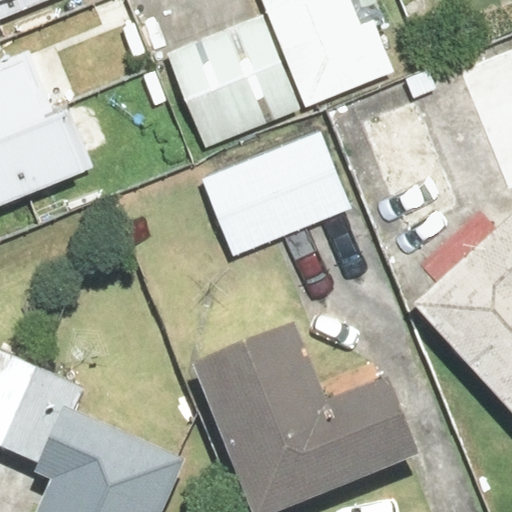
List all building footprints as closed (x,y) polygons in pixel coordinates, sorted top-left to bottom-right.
[(53,0),(0,0),(0,18),(1,22),(53,0)] [(272,0),(279,15),(174,57),(210,148),(315,106),(405,70),(384,19),(373,23),(363,0),(272,0)] [(511,41),(462,61),(511,190),(511,41)] [(50,109),(28,56),(0,67),(0,194),(85,160),(61,104),(50,109)] [(327,128),(208,176),(241,257),(360,208),(327,128)] [(511,195),(396,298),(511,427),(511,195)] [(288,331),(184,370),(238,511),(299,511),(409,470),(378,388),(318,410),(288,331)] [(155,511),(175,468),(51,415),(24,478),(44,487),(33,511),(155,511)]
